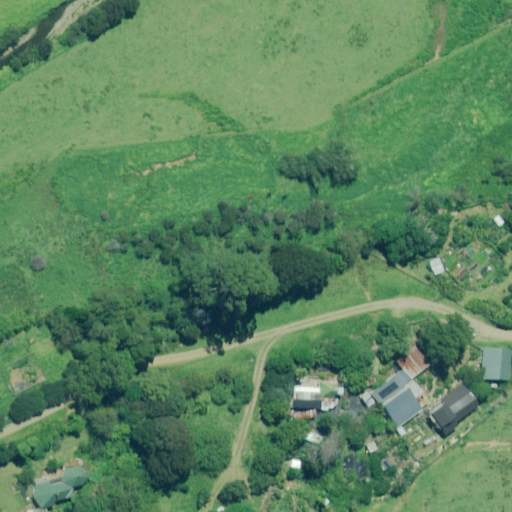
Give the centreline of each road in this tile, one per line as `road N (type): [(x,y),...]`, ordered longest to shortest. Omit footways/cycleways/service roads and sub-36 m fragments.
road 1 (residential): [(511,336),(422,303),(383,304),(137,376)]
road 2 (track): [(137,376),(0,444)]
